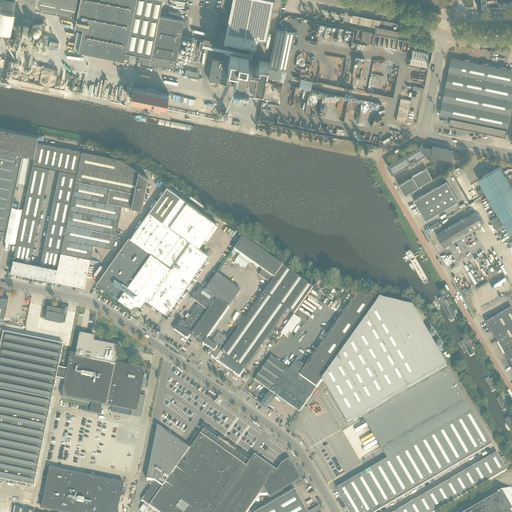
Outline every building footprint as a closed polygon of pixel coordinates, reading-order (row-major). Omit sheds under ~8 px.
[(0,0),(0,17),(8,19),(12,20),(11,24),(10,28),(9,34),(15,35),(14,40),(22,42),(23,37),(22,36),(23,31),(24,31),(25,32),(27,32),(26,36),(30,37),(35,9),(59,14),(61,0),(0,0)] [(61,0),(59,14),(76,18),(75,27),(83,29),(78,51),(124,61),(124,58),(129,58),(128,59),(129,60),(131,53),(131,52),(130,52),(126,51),(136,0),(61,0)] [(131,53),(138,54),(139,54),(151,57),(152,55),(151,54),(159,15),(161,0),(136,0),(126,51),(130,52),(131,52),(131,53)] [(266,41),(273,3),(274,1),(269,0),(232,0),(224,43),(256,49),(258,39),(266,41)] [(353,21),(379,27),(381,19),(354,14),(353,16),(325,10),(324,15),(353,21)] [(138,54),(137,61),(138,61),(138,60),(142,61),(142,64),(141,64),(153,66),(152,66),(153,63),(174,68),(184,20),(159,15),(151,54),(152,55),(151,57),(139,54),(138,54)] [(375,26),(375,27),(374,32),(396,37),(399,37),(400,31),(401,31),(399,31),(400,24),(378,19),(377,26),(375,26)] [(33,31),(38,31),(41,31),(41,32),(45,32),(45,23),(33,23),(33,31)] [(269,68),(280,70),(287,71),(295,31),(276,28),(269,68)] [(358,29),(357,34),(356,39),(371,42),(373,32),(358,29)] [(39,34),(37,43),(49,46),(48,46),(58,48),(59,42),(50,40),(49,43),(47,43),(48,36),(39,34)] [(196,39),(192,60),(199,61),(203,40),(196,39)] [(425,69),(428,69),(429,63),(427,62),(429,53),(413,50),(410,64),(426,67),(425,69)] [(234,85),(239,86),(240,80),(234,79),(237,62),(239,55),(224,52),(222,61),(218,82),(219,82),(233,85),(232,85),(234,85)] [(237,62),(234,79),(240,80),(239,86),(247,88),(253,89),(254,88),(263,90),(264,87),(267,68),(269,62),(259,60),(258,66),(249,65),(250,57),(239,55),(237,62)] [(309,71),(310,64),(305,63),(306,59),(303,59),(304,56),(297,55),(295,68),(300,68),(298,78),(308,79),(309,71)] [(362,77),(364,58),(353,57),(351,76),(362,77)] [(441,108),(440,115),(451,117),(450,120),(449,124),(475,130),(485,132),(487,132),(506,136),(507,131),(511,106),(511,70),(506,69),(507,67),(501,66),(500,68),(488,65),(488,63),(482,63),(482,64),(470,62),(470,60),(470,59),(467,59),(464,59),(464,60),(460,60),(452,58),(450,63),(450,68),(449,70),(442,106),(441,108)] [(209,80),(218,82),(222,61),(213,59),(209,80)] [(299,78),(297,87),(309,90),(311,81),(299,78)] [(133,86),(132,90),(130,98),(166,106),(169,93),(133,86)] [(318,91),(308,89),(304,112),(314,113),(318,91)] [(292,96),(290,104),(298,106),(300,98),(292,96)] [(406,123),(411,101),(400,98),(395,121),(406,123)] [(373,128),(377,103),(355,99),(355,102),(354,110),(357,110),(356,116),(355,115),(354,119),(356,120),(355,124),(373,128)] [(22,155),(34,157),(37,142),(38,136),(0,128),(0,236),(2,237),(3,230),(6,231),(14,194),(22,155)] [(16,243),(10,272),(29,276),(30,271),(32,263),(30,263),(44,194),(49,168),(59,170),(54,194),(40,265),(38,264),(36,272),(35,277),(51,281),(54,281),(81,151),(37,142),(34,157),(26,194),(16,243)] [(426,153),(422,146),(422,145),(387,166),(392,173),(426,153)] [(432,148),(422,146),(426,153),(427,154),(431,155),(430,156),(431,156),(450,160),(451,160),(452,151),(452,150),(452,151),(433,147),(433,146),(432,146),(432,148)] [(81,151),(54,281),(84,287),(93,244),(113,248),(122,205),(141,209),(147,178),(122,159),(81,151)] [(432,165),(427,168),(432,176),(437,173),(432,165)] [(500,166),(495,169),(478,179),(510,234),(511,232),(511,187),(504,174),(500,166)] [(426,168),(412,176),(418,187),(432,179),(426,168)] [(404,195),(409,193),(412,191),(418,187),(412,176),(398,184),(404,195)] [(446,181),(433,188),(438,198),(445,194),(452,190),(446,181)] [(140,306),(141,307),(144,302),(144,301),(146,299),(147,300),(148,300),(150,302),(167,314),(175,302),(209,255),(198,247),(216,222),(180,197),(167,187),(130,238),(129,237),(96,283),(131,308),(132,307),(133,307),(133,306),(134,306),(135,306),(135,305),(136,305),(137,305),(138,305),(139,306),(140,306)] [(433,188),(426,192),(432,202),(438,198),(433,188)] [(458,200),(452,190),(445,194),(451,204),(458,200)] [(426,192),(420,196),(424,203),(426,206),(432,202),(426,192)] [(445,194),(438,198),(444,208),(451,204),(445,194)] [(413,200),(417,206),(424,203),(420,196),(413,200)] [(438,198),(432,202),(438,212),(444,208),(438,198)] [(426,206),(427,209),(431,216),(438,212),(432,202),(426,206)] [(417,206),(421,213),(427,209),(426,206),(424,203),(417,206)] [(219,217),(204,206),(202,207),(218,219),(219,217)] [(427,209),(421,213),(425,220),(431,216),(427,209)] [(475,212),(434,232),(441,246),(482,227),(475,212)] [(490,220),(496,229),(502,225),(496,217),(490,220)] [(258,276),(270,284),(271,285),(283,268),(266,256),(269,251),(245,234),(233,250),(240,255),(250,262),(262,271),(258,276)] [(408,249),(407,249),(406,250),(405,251),(405,252),(405,253),(408,258),(422,282),(423,283),(424,284),(425,285),(426,285),(427,285),(428,284),(428,283),(428,282),(428,280),(427,279),(414,255),(411,250),(410,250),(409,249),(408,249)] [(250,262),(240,255),(235,262),(245,269),(250,262)] [(257,303),(238,330),(236,332),(221,354),(216,361),(231,372),(232,371),(233,373),(239,377),(244,370),(244,371),(280,321),(287,311),(294,315),(313,289),(283,268),(271,285),(270,284),(257,303)] [(216,274),(204,291),(216,299),(228,308),(240,291),(216,274)] [(177,327),(174,331),(187,340),(190,336),(216,299),(204,291),(203,290),(200,288),(191,300),(197,304),(193,311),(189,316),(187,314),(184,318),(187,320),(186,321),(184,324),(181,322),(177,327)] [(8,298),(0,296),(0,322),(3,323),(8,298)] [(257,376),(254,380),(269,392),(260,405),(267,409),(276,396),(299,413),(321,382),(379,301),(378,301),(360,297),(356,296),(356,297),(304,369),(295,362),(289,370),(280,363),(271,357),(257,376)] [(440,297),(439,297),(439,298),(438,299),(439,300),(439,301),(440,302),(448,317),(449,318),(450,319),(451,320),(452,320),(453,320),(454,319),(454,318),(454,317),(453,316),(452,314),(444,300),(443,299),(442,298),(441,297),(440,297)] [(190,336),(202,345),(205,340),(228,308),(216,299),(190,336)] [(379,301),(321,382),(346,425),(362,416),(446,367),(441,358),(412,309),(379,301)] [(47,305),(46,310),(64,313),(65,308),(47,305)] [(485,324),(493,338),(511,326),(511,310),(511,309),(485,324)] [(294,316),(280,334),(287,340),(301,321),(294,316)] [(511,326),(493,338),(500,350),(511,342),(511,326)] [(236,332),(233,330),(232,329),(226,338),(218,333),(210,344),(205,340),(202,345),(207,348),(205,351),(208,353),(207,353),(207,354),(207,355),(208,355),(209,355),(210,355),(212,356),(211,357),(216,361),(221,354),(236,332)] [(0,389),(52,400),(56,379),(65,381),(67,370),(58,368),(61,352),(63,346),(36,340),(4,333),(4,331),(0,330),(0,389)] [(65,381),(61,397),(91,403),(89,413),(100,415),(102,405),(112,407),(131,411),(130,417),(131,417),(132,411),(136,412),(135,418),(141,419),(144,402),(145,397),(140,396),(142,387),(146,388),(147,381),(146,381),(147,376),(145,375),(146,370),(116,363),(118,354),(120,354),(122,344),(94,338),(94,340),(93,342),(89,341),(89,340),(90,337),(89,337),(80,335),(79,334),(75,355),(70,354),(67,370),(65,381)] [(465,336),(462,338),(471,354),(475,352),(465,336)] [(511,342),(500,350),(507,362),(511,359),(511,342)] [(362,416),(387,459),(471,410),(446,367),(362,416)] [(488,377),(485,379),(492,392),(495,390),(488,377)] [(0,480),(34,487),(52,400),(0,389),(0,480)] [(495,397),(494,397),(494,398),(494,399),(495,400),(500,410),(501,411),(502,412),(503,412),(504,411),(504,410),(503,409),(497,398),(496,397),(495,397)] [(130,417),(131,411),(112,407),(111,413),(130,417)] [(336,489),(348,510),(349,511),(376,511),(492,445),(471,410),(387,459),(336,489)] [(152,486),(141,501),(156,511),(247,511),(259,496),(276,471),(273,469),(254,455),(251,459),(249,462),(225,444),(204,429),(195,442),(193,440),(192,441),(189,444),(187,448),(186,448),(182,444),(157,427),(156,432),(154,444),(146,480),(151,481),(155,482),(152,486)] [(496,454),(396,511),(435,511),(506,471),(496,454)] [(276,471),(259,496),(267,495),(269,498),(297,482),(301,480),(289,459),(282,464),(276,471)] [(41,508),(61,511),(116,511),(123,483),(49,468),(41,508)] [(511,511),(511,501),(509,496),(511,494),(511,489),(510,487),(488,500),(468,511),(511,511)] [(306,511),(294,492),(290,494),(259,511),(306,511)] [(21,508),(29,510),(30,502),(22,501),(21,508)]
